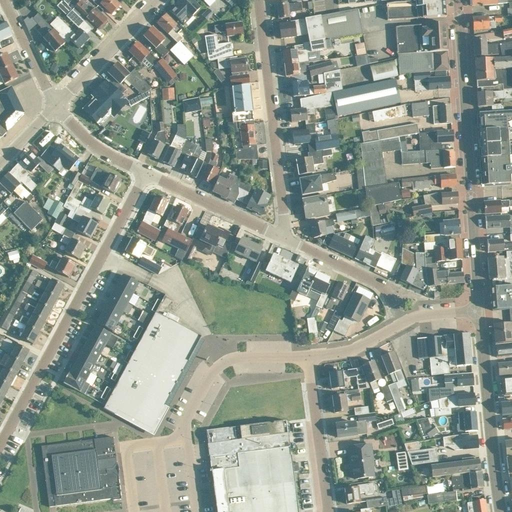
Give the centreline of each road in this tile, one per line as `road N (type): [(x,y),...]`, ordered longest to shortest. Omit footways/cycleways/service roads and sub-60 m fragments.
road 1 (tertiary): [(478,312),(458,0)]
road 2 (residential): [(0,445),(145,174)]
road 3 (residential): [(280,237),(285,225),(257,0)]
road 4 (tertiary): [(502,511),(478,312)]
road 5 (residential): [(178,438),(217,366),(241,357),(308,356)]
road 6 (residential): [(403,323),(383,285),(280,237)]
road 7 (residential): [(327,511),(308,356)]
road 8 (residential): [(280,237),(145,174)]
road 9 (unclassified): [(57,104),(157,0)]
